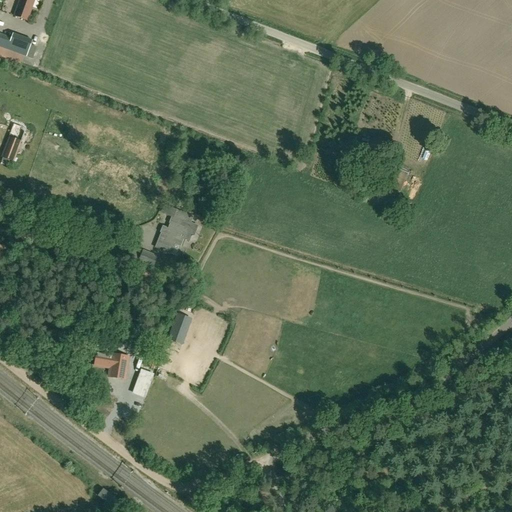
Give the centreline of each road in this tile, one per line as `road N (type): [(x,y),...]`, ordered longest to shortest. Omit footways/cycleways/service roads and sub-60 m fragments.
road 1 (unclassified): [(511,126),(190,0)]
road 2 (unclassified): [(264,457),(419,391),(511,322)]
road 3 (track): [(0,357),(160,481),(194,484)]
